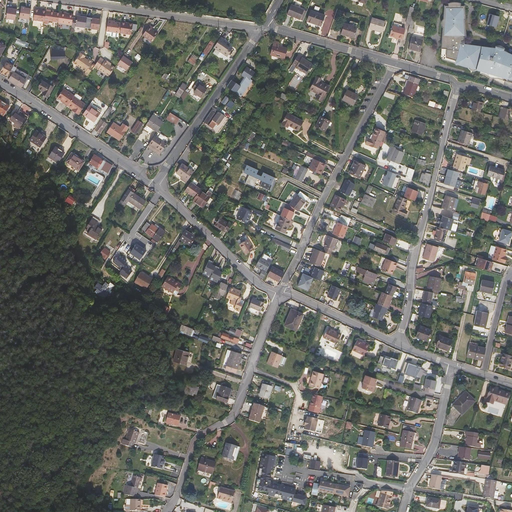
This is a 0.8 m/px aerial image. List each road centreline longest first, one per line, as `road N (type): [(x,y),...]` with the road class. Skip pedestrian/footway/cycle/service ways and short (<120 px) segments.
road 1 (residential): [(457,86),(397,343)]
road 2 (residential): [(279,292),(393,63)]
road 3 (residential): [(166,511),(195,441),(236,412),(279,292)]
road 4 (residential): [(263,27),(63,0)]
road 5 (residential): [(157,181),(263,27)]
road 6 (residential): [(0,83),(157,181)]
road 7 (residential): [(157,181),(259,285),(279,292)]
road 8 (residential): [(393,63),(263,27)]
road 9 (residential): [(410,488),(435,442),(452,365)]
road 10 (residential): [(279,292),(397,343)]
